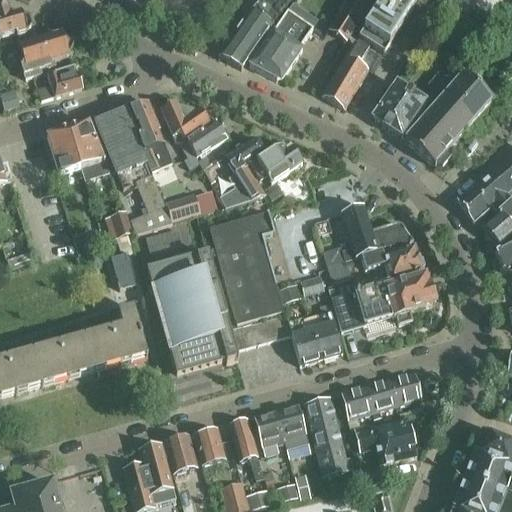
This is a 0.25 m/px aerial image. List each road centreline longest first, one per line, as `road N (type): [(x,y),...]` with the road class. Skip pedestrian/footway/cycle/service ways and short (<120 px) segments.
road 1 (residential): [(478,341),(0,471)]
road 2 (residential): [(478,341),(465,274),(420,193),(372,154),(161,59)]
road 3 (residential): [(0,132),(143,88),(161,59)]
road 4 (residential): [(427,511),(478,341)]
